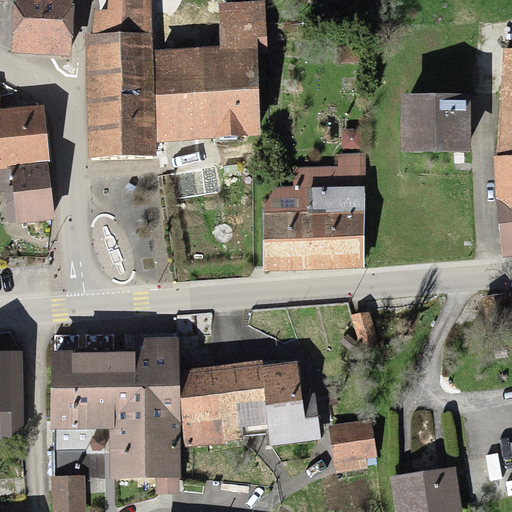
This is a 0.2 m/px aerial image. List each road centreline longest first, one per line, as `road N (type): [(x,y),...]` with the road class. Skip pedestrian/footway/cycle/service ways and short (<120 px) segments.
road 1 (secondary): [(511,273),(84,309)]
road 2 (tertiary): [(57,104),(71,123),(70,195),(84,309)]
road 3 (residential): [(28,314),(40,511)]
road 4 (unknown): [(454,278),(429,377),(443,392),(494,414)]
